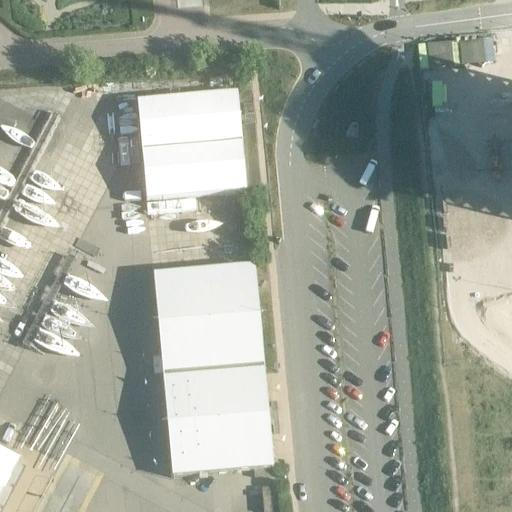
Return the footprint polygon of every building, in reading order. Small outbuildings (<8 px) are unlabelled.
[(236,96),(136,106),(145,204),(245,195),(236,96)] [(318,228),(321,250),(328,249),(325,227),(318,228)] [(263,371),(254,269),(152,279),(162,380),(263,371)] [(272,471),(263,371),(162,380),(171,480),(272,471)] [(0,497),(17,464),(0,454),(0,497)]
